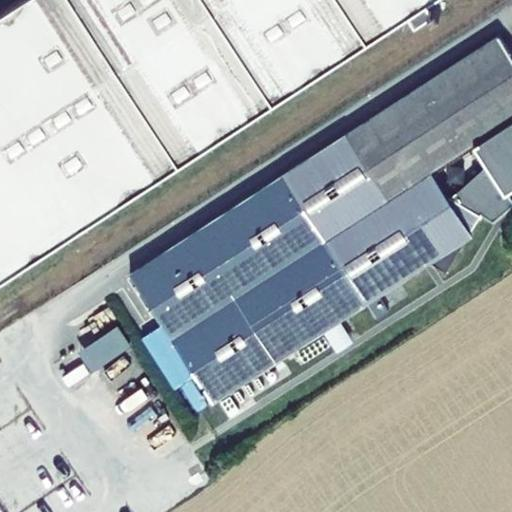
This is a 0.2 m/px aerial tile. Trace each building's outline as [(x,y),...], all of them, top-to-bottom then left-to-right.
[(0,0),(0,262),(420,0),(0,0)] [(433,16),(424,2),(405,13),(414,28),(433,16)] [(511,36),(447,77),(485,140),(487,139),(490,143),(511,129),(511,36)] [(485,140),(447,77),(146,268),(189,338),(448,170),(446,166),(485,140)] [(511,129),(490,143),(503,165),(498,170),(511,195),(511,129)] [(467,197),(448,170),(189,338),(227,396),(444,259),(460,269),(496,212),(503,217),(511,211),(511,195),(498,170),(467,197)] [(77,348),(90,370),(131,345),(118,323),(77,348)]
